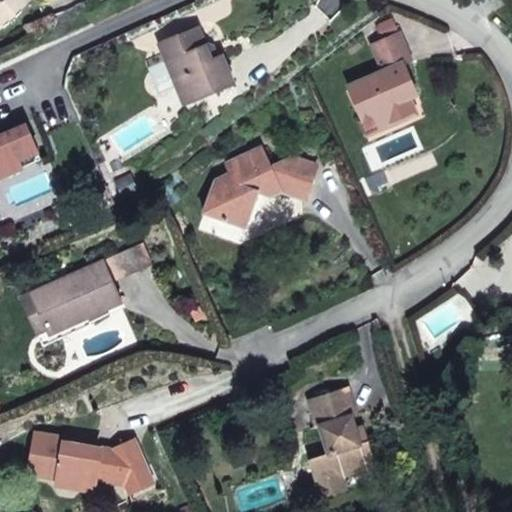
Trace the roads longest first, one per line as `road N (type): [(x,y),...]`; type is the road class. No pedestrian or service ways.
road 1 (unclassified): [(125,423),(386,307),(454,261),(511,196)]
road 2 (residential): [(0,82),(189,0)]
